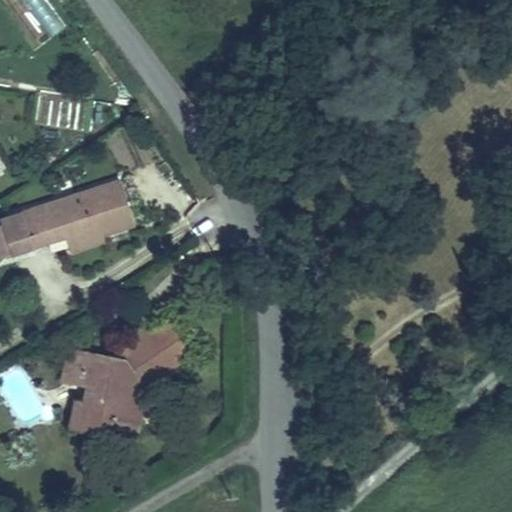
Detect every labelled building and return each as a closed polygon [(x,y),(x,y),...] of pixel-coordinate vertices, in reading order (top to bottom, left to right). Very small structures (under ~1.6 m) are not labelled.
[(24,0),(45,39),(62,30),(45,0),(24,0)] [(75,243),(103,234),(134,224),(120,180),(0,220),(2,225),(11,253),(55,238),(51,226),(68,220),(75,243)] [(51,226),(55,238),(65,235),(70,253),(105,241),(103,234),(75,243),(68,220),(51,226)] [(2,225),(0,225),(0,256),(11,253),(2,225)] [(170,348),(181,341),(168,321),(150,333),(140,331),(136,349),(127,348),(124,360),(84,352),(80,368),(93,371),(90,383),(86,404),(76,402),(71,425),(109,433),(111,422),(137,427),(143,399),(136,397),(138,387),(145,389),(157,391),(160,376),(164,376),(181,365),(175,356),(170,348)] [(181,341),(170,348),(175,356),(186,349),(181,341)] [(70,349),(63,378),(90,383),(93,371),(80,368),(84,352),(70,349)] [(145,389),(138,387),(136,397),(143,399),(145,389)]
